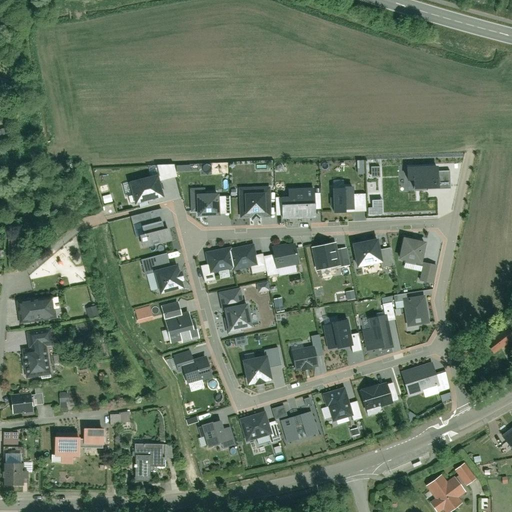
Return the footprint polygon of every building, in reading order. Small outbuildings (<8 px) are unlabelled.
[(7,129),(0,130),(0,143),(10,141),(7,129)] [(436,165),(407,166),(408,180),(414,180),(414,188),(437,187),(436,165)] [(162,198),(157,178),(129,184),(135,204),(162,198)] [(333,184),(335,210),(353,209),(352,183),(333,184)] [(281,194),(282,215),(316,214),(315,185),(287,186),(287,193),(281,194)] [(268,187),(239,188),(240,217),(270,215),(268,187)] [(198,212),(219,212),(219,189),(205,189),(205,188),(190,188),(191,211),(198,211),(198,212)] [(159,211),(133,218),(142,248),(168,242),(159,211)] [(11,237),(12,260),(23,260),(23,238),(11,237)] [(424,242),(403,238),(399,260),(420,264),(424,242)] [(377,241),(353,246),(358,268),(382,264),(377,241)] [(333,247),(312,251),(316,273),(337,268),(333,247)] [(258,266),(254,248),(230,253),(233,268),(234,272),(258,266)] [(296,248),(273,252),(277,269),(299,264),(296,248)] [(211,274),(233,268),(230,253),(229,250),(206,255),(211,274)] [(167,256),(142,262),(146,277),(156,275),(170,271),(167,256)] [(434,267),(420,264),(417,281),(431,284),(434,267)] [(170,271),(156,275),(160,296),(182,291),(177,269),(170,271)] [(241,291),(218,295),(221,307),(224,307),(229,334),(252,330),(247,302),(243,303),(241,291)] [(57,297),(16,304),(20,326),(61,319),(57,297)] [(424,299),(404,302),(408,328),(428,325),(424,299)] [(178,306),(163,309),(166,321),(181,317),(178,306)] [(196,339),(190,315),(181,317),(166,321),(172,345),(196,339)] [(346,319),(326,322),(330,348),(350,345),(346,319)] [(384,319),(360,324),(366,354),(390,349),(384,319)] [(54,329),(26,334),(28,350),(21,351),(26,382),(51,377),(47,348),(57,346),(54,329)] [(511,334),(508,329),(485,346),(493,357),(511,343),(511,334)] [(290,351),(294,374),(317,369),(313,346),(290,351)] [(266,359),(268,369),(281,367),(277,349),(265,352),(266,359)] [(181,366),(193,363),(190,353),(174,357),(177,368),(181,366)] [(212,377),(207,359),(193,363),(181,366),(186,384),(212,377)] [(266,359),(242,364),(247,388),(271,384),(268,369),(266,359)] [(431,362),(401,371),(409,397),(439,388),(431,362)] [(358,391),(365,412),(392,404),(385,383),(358,391)] [(332,424),(350,418),(340,389),(321,395),(325,408),(327,407),(332,424)] [(43,393),(33,394),(11,398),(13,417),(34,414),(33,408),(45,406),(43,393)] [(68,405),(69,405),(69,395),(60,395),(61,408),(68,408),(68,405)] [(239,420),(246,442),(271,435),(264,413),(239,420)] [(281,422),(288,445),(318,436),(311,413),(281,422)] [(202,427),(209,449),(223,445),(224,451),(235,448),(229,430),(224,432),(221,421),(202,427)] [(101,426),(87,426),(88,447),(101,447),(101,426)] [(511,427),(500,436),(511,452),(511,427)] [(59,458),(76,458),(76,437),(60,436),(59,458)] [(162,448),(135,447),(134,485),(148,485),(148,469),(165,470),(165,459),(161,458),(162,448)] [(465,463),(454,472),(467,488),(478,479),(465,463)] [(2,464),(3,486),(23,486),(23,464),(2,464)] [(442,475),(425,487),(436,501),(430,505),(435,511),(453,511),(463,505),(459,500),(466,494),(454,478),(447,483),(442,475)]
